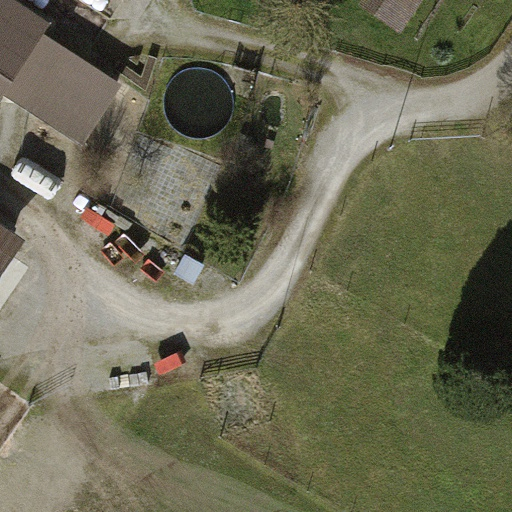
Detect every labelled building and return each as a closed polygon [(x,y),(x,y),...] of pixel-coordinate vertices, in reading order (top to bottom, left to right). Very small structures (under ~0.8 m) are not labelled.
[(0,0),(0,97),(3,100),(45,37),(51,27),(10,0),(0,0)] [(426,0),(376,0),(369,11),(405,34),(426,0)] [(119,88),(68,54),(31,109),(83,143),(119,88)] [(208,143),(218,139),(226,132),(231,124),(233,114),(232,104),(228,95),(222,88),(213,83),(203,81),(193,82),(184,86),(177,94),(172,103),(171,114),(173,124),(179,133),(188,140),(198,143),(208,143)] [(0,238),(0,298),(28,258),(0,238)]
